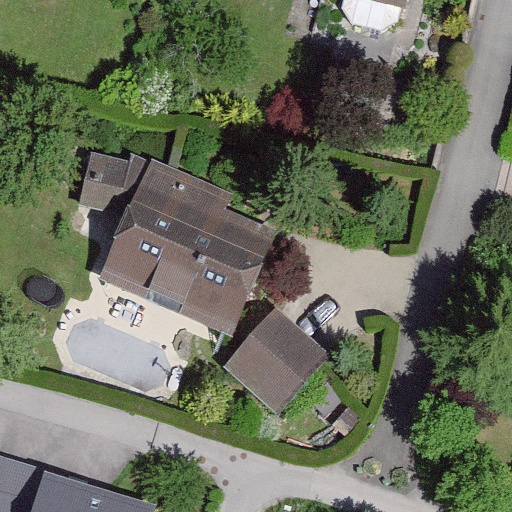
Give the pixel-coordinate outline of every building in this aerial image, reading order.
[(359,0),(410,11),(412,0),(359,0)] [(151,170),(101,276),(232,337),(282,231),(151,170)] [(278,311),(221,369),(274,409),(326,358),(278,311)] [(0,511),(35,511),(46,479),(46,478),(0,464),(0,511)] [(152,511),(46,479),(35,511),(152,511)]
